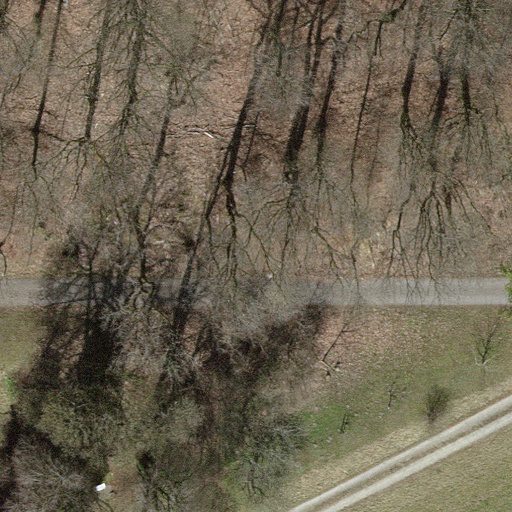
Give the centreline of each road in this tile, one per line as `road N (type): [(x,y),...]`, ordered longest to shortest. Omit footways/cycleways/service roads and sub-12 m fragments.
road 1 (track): [(0,289),(511,302)]
road 2 (track): [(316,511),(511,405)]
